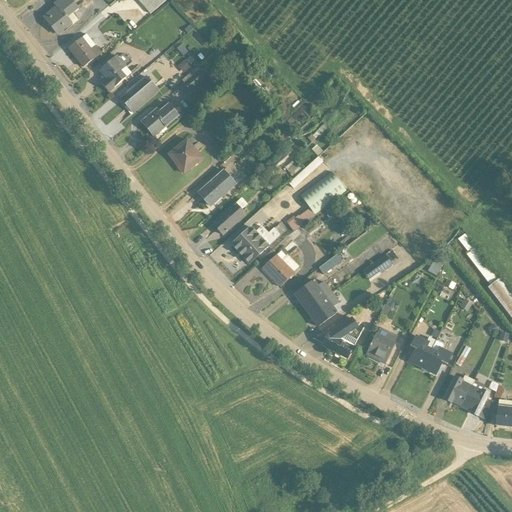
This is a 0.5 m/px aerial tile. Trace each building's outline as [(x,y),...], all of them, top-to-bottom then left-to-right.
[(72,14),(78,9),(70,0),(58,0),(53,4),(55,7),(42,18),(57,36),(71,25),(72,26),(78,21),(72,14)] [(165,1),(164,0),(137,0),(149,14),(149,15),(165,1)] [(178,30),(178,37),(183,37),(183,30),(186,34),(193,29),(189,24),(183,30),(178,30)] [(86,35),(67,49),(82,68),(101,54),(95,46),(86,35)] [(188,53),(181,45),(177,49),(183,57),(188,53)] [(131,62),(125,56),(122,55),(118,58),(117,57),(98,72),(102,76),(100,78),(100,82),(101,84),(100,84),(108,94),(131,74),(125,68),(131,62)] [(191,67),(185,60),(177,67),(183,73),(191,67)] [(181,81),(190,92),(207,76),(206,74),(209,71),(206,67),(203,70),(201,69),(199,70),(197,68),(181,81)] [(120,100),(132,115),(159,92),(146,76),(126,94),(127,95),(120,100)] [(156,109),(140,122),(154,138),(179,117),(168,104),(159,112),(156,109)] [(187,139),(167,155),(183,175),(203,159),(187,139)] [(288,158),(284,154),(272,164),(276,169),(288,158)] [(317,158),(288,184),(293,189),(322,163),(317,158)] [(302,171),(293,161),(285,168),(290,175),(289,176),(293,180),(302,171)] [(363,201),(377,188),(354,163),(340,176),(363,201)] [(197,194),(210,208),(213,205),(214,207),(222,200),(221,198),(236,185),(230,179),(234,176),(227,168),(223,171),(223,170),(197,194)] [(346,191),(331,172),(299,196),(309,209),(299,217),(298,216),(295,219),(293,217),(285,223),(293,233),(315,216),(315,215),(346,191)] [(286,187),(278,195),(281,198),(289,190),(286,187)] [(353,209),(352,208),(354,207),(351,203),(348,204),(346,201),(342,204),(348,212),(353,209)] [(211,224),(222,237),(246,216),(234,203),(211,224)] [(344,225),(355,217),(352,213),(348,216),(347,215),(340,220),(344,225)] [(248,266),(280,236),(273,229),(268,234),(261,227),(255,232),(251,227),(250,227),(229,246),(248,266)] [(511,297),(464,236),(457,241),(467,253),(465,255),(489,287),(487,289),(511,321),(511,297)] [(288,254),(283,249),(261,269),(279,288),(294,275),(293,273),(298,268),(286,255),(288,254)] [(338,254),(319,266),(323,273),(343,262),(338,254)] [(428,272),(437,276),(442,266),(433,261),(428,272)] [(314,281),(293,296),(304,312),(331,293),(324,283),(318,287),(314,281)] [(339,304),(331,293),(304,312),(316,328),(337,314),(333,308),(339,304)] [(382,314),(387,316),(391,307),(385,305),(382,314)] [(357,329),(351,319),(327,334),(320,347),(334,355),(334,358),(339,361),(342,359),(346,361),(360,335),(355,331),(357,329)] [(379,329),(365,357),(384,367),(395,344),(394,344),(397,338),(380,329),(379,329)] [(498,340),(507,342),(509,334),(501,331),(498,340)] [(414,350),(407,363),(421,371),(435,343),(428,339),(426,342),(415,337),(409,348),(414,350)] [(421,371),(435,377),(442,364),(446,367),(452,355),(440,349),(442,346),(435,343),(421,371)] [(465,348),(455,366),(459,368),(469,350),(465,348)] [(442,401),(451,405),(451,404),(460,409),(473,382),(464,378),(462,381),(454,377),(442,401)] [(483,386),(473,382),(460,409),(469,413),(468,414),(477,419),(478,418),(483,421),(489,411),(483,408),(489,395),(481,391),(483,387),(483,386)] [(493,428),(511,430),(511,402),(498,401),(497,407),(496,407),(493,428)]
